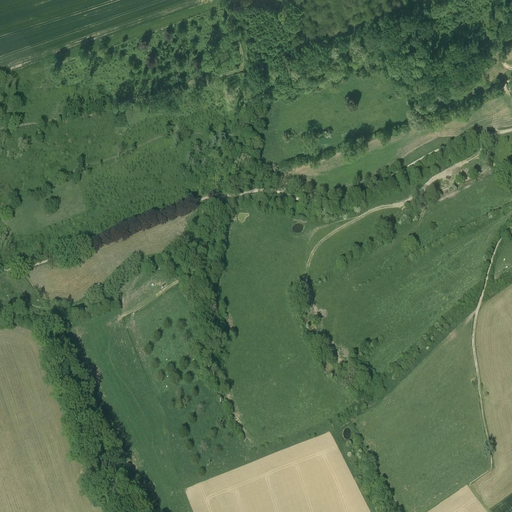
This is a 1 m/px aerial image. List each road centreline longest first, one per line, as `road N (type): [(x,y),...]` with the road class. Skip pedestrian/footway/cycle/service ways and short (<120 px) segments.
road 1 (track): [(421,118),(375,129),(173,131),(81,165),(0,163)]
road 2 (track): [(0,128),(233,74),(243,57),(222,0)]
road 3 (track): [(225,196),(275,191),(339,200),(446,146),(492,133)]
road 4 (track): [(0,268),(35,265),(221,196)]
road 5 (track): [(241,69),(444,0)]
road 6 (track): [(221,196),(192,275),(193,296),(212,330),(210,364),(221,396)]
road 7 (track): [(479,394),(476,312),(497,244),(511,227)]
